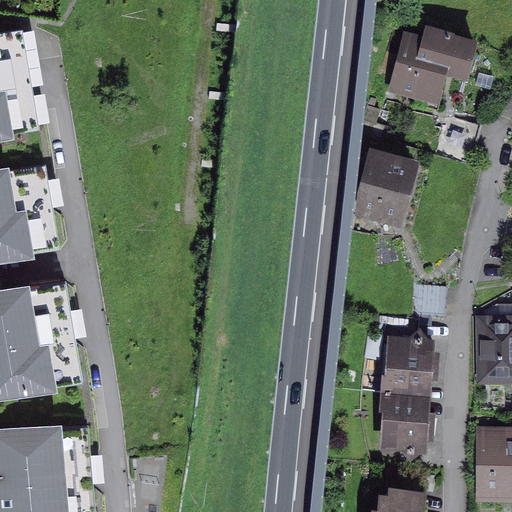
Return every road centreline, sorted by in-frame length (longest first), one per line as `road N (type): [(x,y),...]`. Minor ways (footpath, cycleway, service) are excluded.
road 1 (motorway): [(275,0),(219,511)]
road 2 (motorway): [(273,511),(328,0)]
road 3 (residential): [(122,511),(115,418),(47,46)]
road 4 (residential): [(455,511),(468,268),(499,127)]
